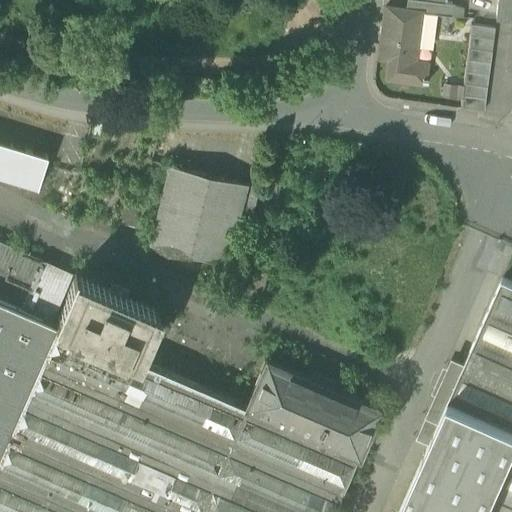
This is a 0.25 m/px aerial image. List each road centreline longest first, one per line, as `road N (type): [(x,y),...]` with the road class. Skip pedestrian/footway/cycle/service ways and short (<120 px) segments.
road 1 (unclassified): [(0,82),(73,102),(347,118)]
road 2 (residential): [(347,118),(511,146)]
